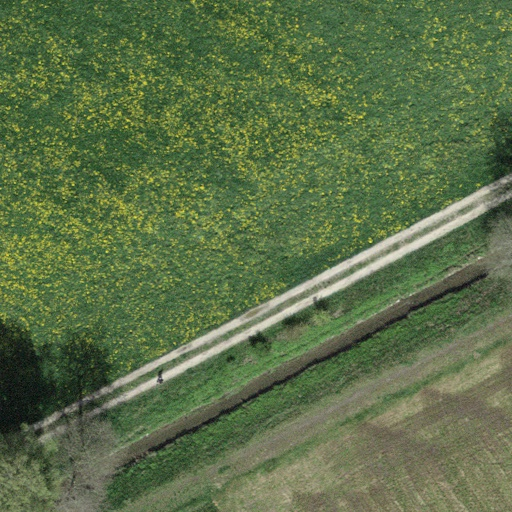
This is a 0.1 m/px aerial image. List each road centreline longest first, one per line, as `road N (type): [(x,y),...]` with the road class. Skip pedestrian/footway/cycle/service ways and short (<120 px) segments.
road 1 (track): [(511,179),(0,444)]
road 2 (track): [(141,511),(511,309)]
